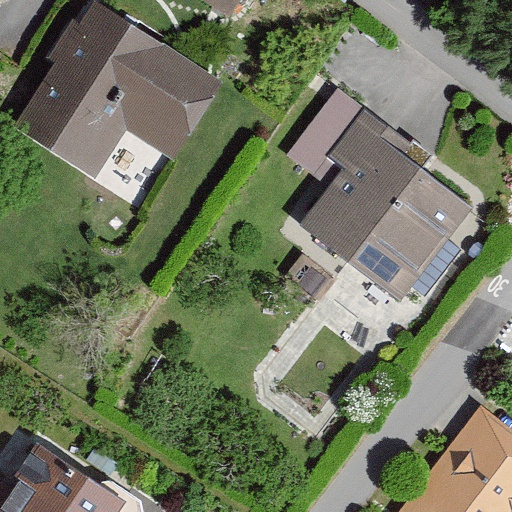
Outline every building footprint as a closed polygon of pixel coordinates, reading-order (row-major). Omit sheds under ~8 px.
[(209,0),(245,22),(258,0),(209,0)] [(35,132),(115,182),(142,140),(190,171),(242,90),(114,8),(35,132)] [(497,201),(349,92),(296,164),(335,192),(307,230),(416,311),(497,201)] [(511,511),(511,421),(491,406),(412,511),(511,511)] [(15,511),(6,506),(1,511),(155,511),(69,452),(27,511),(15,511)]
